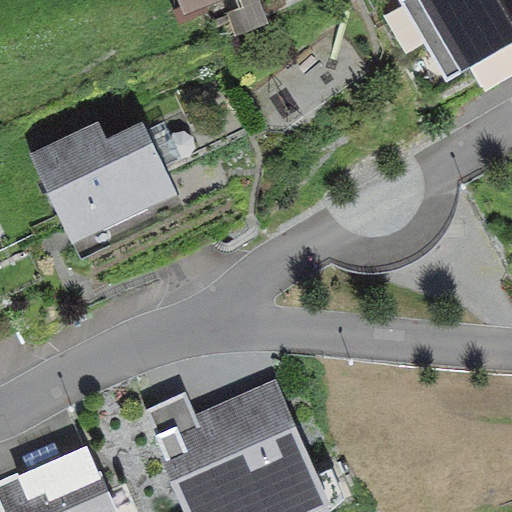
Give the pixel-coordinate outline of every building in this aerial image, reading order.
[(181,0),(183,3),(173,7),(181,26),(210,10),(206,2),(211,0),(181,0)] [(511,0),(415,0),(454,67),(511,32),(511,0)] [(98,114),(28,146),(82,257),(185,204),(143,115),(108,130),(98,114)] [(284,359),(162,403),(204,511),(329,511),(344,506),(284,359)] [(142,511),(111,436),(0,482),(0,511),(142,511)]
